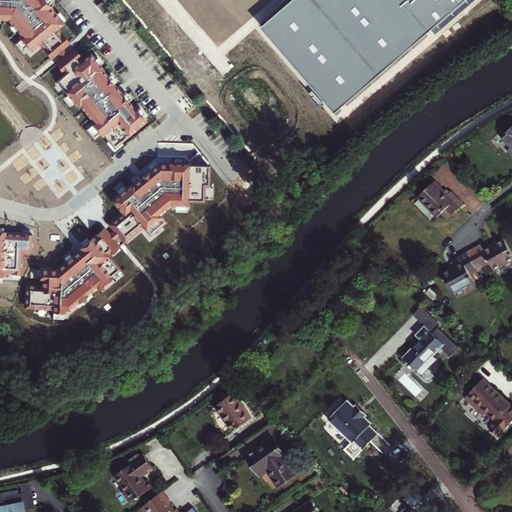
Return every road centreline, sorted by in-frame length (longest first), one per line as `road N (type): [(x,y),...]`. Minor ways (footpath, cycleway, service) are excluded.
road 1 (residential): [(0,205),(39,214),(71,206),(178,118)]
road 2 (residential): [(460,499),(363,372)]
road 3 (residential): [(178,118),(81,0)]
